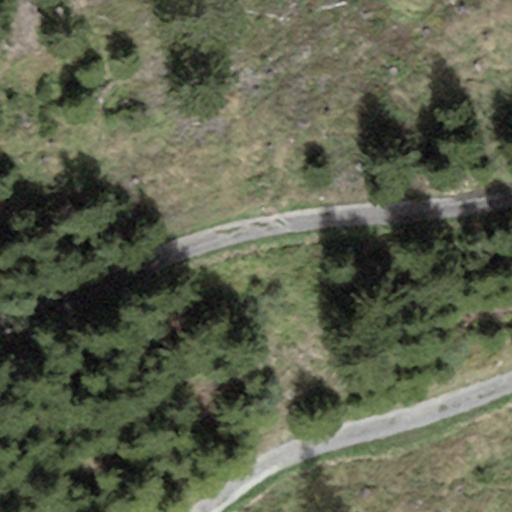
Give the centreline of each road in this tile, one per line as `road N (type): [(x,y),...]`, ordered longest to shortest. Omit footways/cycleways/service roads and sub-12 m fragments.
road 1 (track): [(0,332),(131,265),(317,219),(511,203)]
road 2 (track): [(511,377),(295,445),(183,511)]
